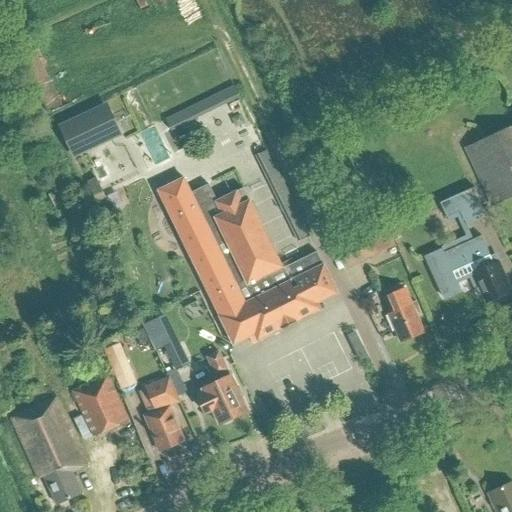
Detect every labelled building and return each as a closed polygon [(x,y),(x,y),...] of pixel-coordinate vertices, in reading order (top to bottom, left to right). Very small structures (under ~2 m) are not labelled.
[(400,25),(403,36),(423,31),(420,20),(400,25)] [(15,54),(24,83),(42,77),(32,48),(15,54)] [(107,103),(57,126),(73,159),(122,136),(107,103)] [(511,127),(466,149),(493,208),(511,198),(511,127)] [(135,133),(143,163),(164,158),(156,128),(135,133)] [(290,241),(306,235),(292,200),(276,207),(267,184),(277,180),(264,148),(252,153),(262,179),(248,184),(267,232),(284,226),(290,241)] [(323,265),(317,252),(283,269),(249,201),(242,205),(236,192),(217,202),(208,185),(191,193),(183,179),(158,191),(220,316),(219,317),(234,345),(255,335),(258,342),(282,330),(296,323),(296,322),(321,310),(317,304),(338,294),(324,265),(323,265)] [(464,221),(485,212),(474,188),(441,204),(447,218),(460,212),(464,221)] [(62,220),(78,258),(90,253),(73,215),(62,220)] [(398,239),(392,225),(391,224),(387,226),(387,227),(365,237),(338,250),(347,269),(374,256),(395,246),(393,241),(398,239)] [(511,292),(498,263),(494,265),(491,258),(495,256),(494,254),(490,256),(481,236),(444,253),(442,249),(424,257),(442,296),(460,288),(457,282),(470,277),(478,296),(483,293),(487,303),(511,292)] [(398,310),(389,314),(401,342),(423,333),(417,318),(422,316),(416,302),(411,304),(405,289),(391,295),(398,310)] [(189,364),(177,340),(164,347),(176,371),(189,364)] [(137,384),(120,343),(104,350),(121,391),(137,384)] [(248,411),(231,376),(219,352),(207,358),(216,376),(220,375),(223,380),(196,393),(206,414),(213,411),(220,425),(248,411)] [(94,437),(129,421),(108,376),(73,392),(94,437)] [(184,442),(169,405),(179,401),(170,377),(145,387),(155,411),(144,415),(160,452),(184,442)] [(87,465),(56,398),(12,418),(39,479),(44,477),(57,505),(82,494),(72,472),(87,465)] [(511,511),(511,483),(489,494),(496,511),(511,511)]
